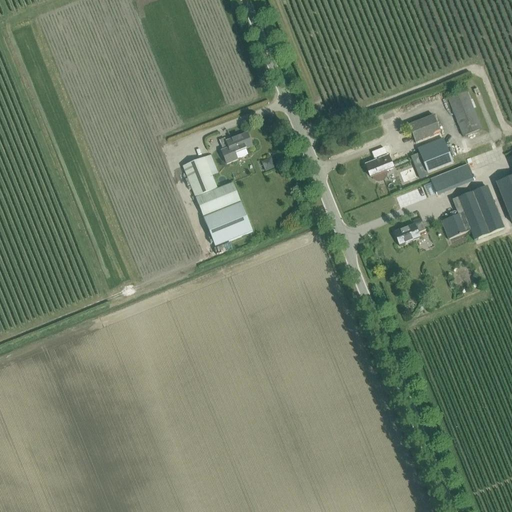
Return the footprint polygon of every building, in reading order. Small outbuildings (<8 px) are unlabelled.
[(462,137),(481,130),(466,93),(448,100),(462,137)] [(408,127),(415,146),(441,135),(434,116),(408,127)] [(235,154),(252,148),(246,135),(226,143),(220,145),(223,151),(220,152),(226,166),(238,161),(235,154)] [(427,174),(452,164),(443,139),(417,148),(427,174)] [(388,158),(390,157),(388,150),(378,152),(380,160),(365,165),(369,178),(371,177),(372,180),(374,181),(377,182),(383,180),(384,178),(385,175),(384,172),(392,169),(388,158)] [(195,199),(203,218),(240,204),(232,184),(218,190),(205,159),(182,168),(191,190),(195,199)] [(474,183),(469,170),(468,166),(430,180),(437,197),(474,183)] [(511,223),(511,177),(496,184),(511,223)] [(503,228),(500,219),(487,187),(472,193),(473,194),(458,200),(463,213),(441,222),(449,240),(470,231),(474,241),(504,229),(503,228)] [(240,204),(203,218),(203,219),(215,249),(252,233),(240,204)] [(418,234),(423,232),(420,224),(415,226),(414,226),(394,234),(399,247),(420,239),(418,234)]
